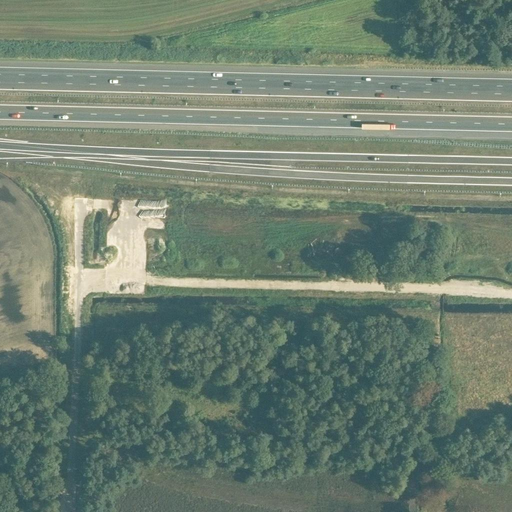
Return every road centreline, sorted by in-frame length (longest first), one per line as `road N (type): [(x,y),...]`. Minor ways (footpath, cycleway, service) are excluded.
road 1 (motorway): [(0,111),(511,125)]
road 2 (motorway): [(511,89),(0,76)]
road 3 (motorway): [(185,158),(252,171),(511,181)]
road 4 (motorway): [(185,158),(511,162)]
road 5 (motorway): [(0,145),(185,158)]
